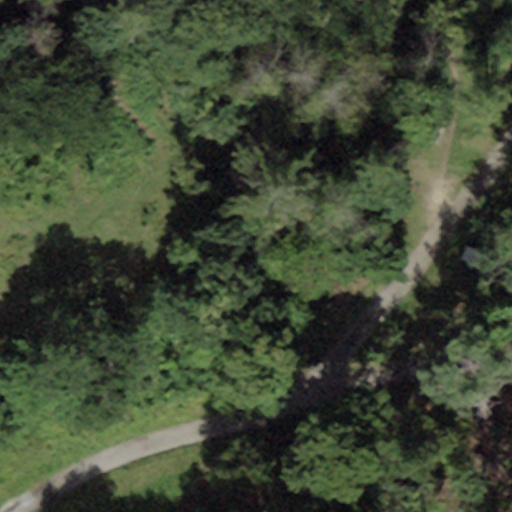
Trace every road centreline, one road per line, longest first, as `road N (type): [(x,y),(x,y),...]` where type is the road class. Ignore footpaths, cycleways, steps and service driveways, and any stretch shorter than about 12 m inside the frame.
road 1 (track): [(34,511),(82,473),(196,433),(511,355)]
road 2 (track): [(295,403),(441,233),(511,101)]
